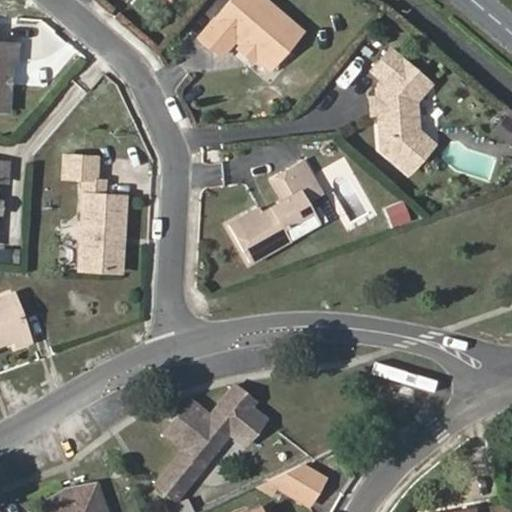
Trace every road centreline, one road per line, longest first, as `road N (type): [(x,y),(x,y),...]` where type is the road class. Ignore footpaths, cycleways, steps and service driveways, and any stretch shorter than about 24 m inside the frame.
road 1 (residential): [(52,0),(138,71),(180,161),(175,345)]
road 2 (residential): [(175,345),(290,323),(419,336),(468,355),(495,384)]
road 3 (residential): [(0,437),(175,345)]
road 4 (residential): [(362,511),(436,430),(495,384)]
